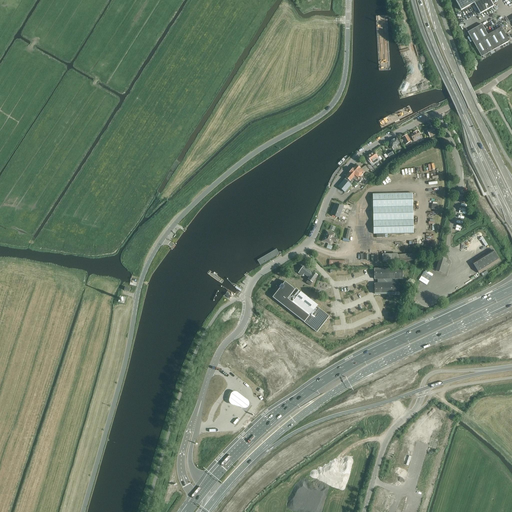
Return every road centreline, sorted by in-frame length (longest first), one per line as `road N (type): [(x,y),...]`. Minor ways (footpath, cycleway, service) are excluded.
road 1 (unclassified): [(82,511),(150,258),(212,186),(333,104),(344,81),(348,0)]
road 2 (unclassified): [(248,301),(254,278),(310,241),(357,157),(511,71)]
road 3 (primary): [(212,501),(315,404),(511,302)]
road 4 (primary): [(498,294),(323,379),(205,485)]
road 5 (primary): [(420,0),(511,207)]
road 6 (primary): [(511,188),(429,0)]
